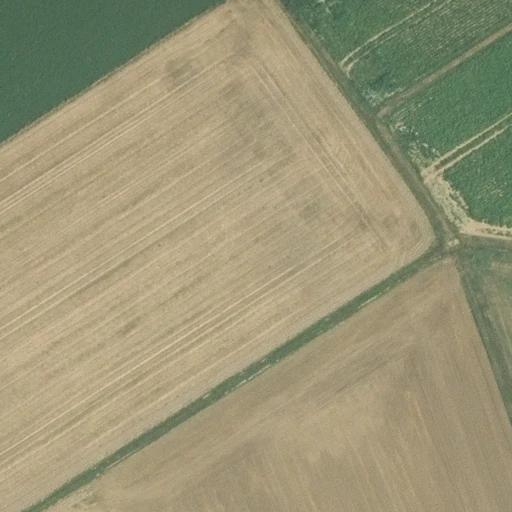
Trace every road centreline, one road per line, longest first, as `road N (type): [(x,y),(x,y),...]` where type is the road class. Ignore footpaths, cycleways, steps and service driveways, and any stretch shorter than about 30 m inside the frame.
road 1 (track): [(68,511),(468,253)]
road 2 (track): [(293,0),(468,253)]
road 3 (track): [(381,127),(511,42)]
road 4 (track): [(468,253),(511,380)]
